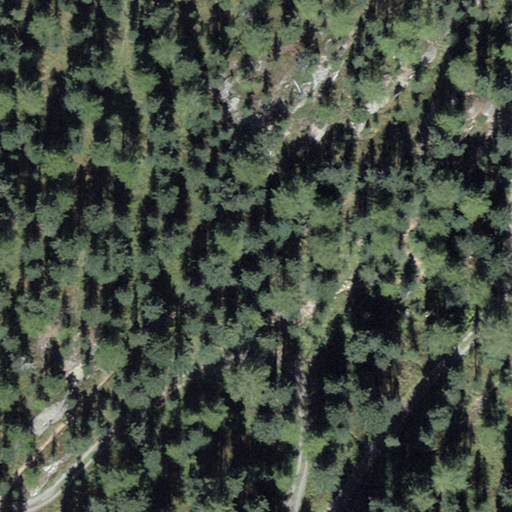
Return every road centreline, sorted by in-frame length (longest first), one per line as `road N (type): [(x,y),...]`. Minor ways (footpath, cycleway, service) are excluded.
road 1 (track): [(283,511),(306,378),(285,357),(185,384),(45,500),(0,509)]
road 2 (track): [(511,283),(428,378),(337,511)]
